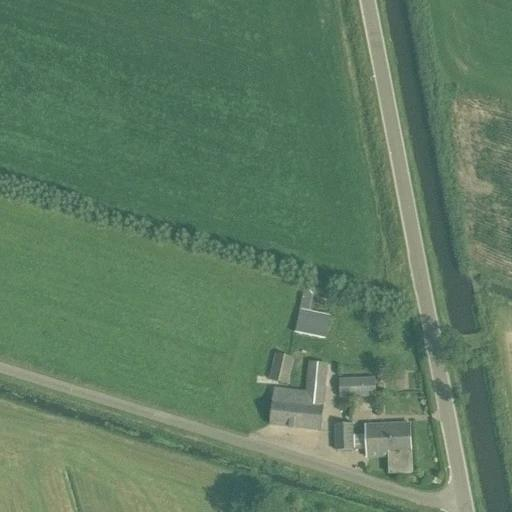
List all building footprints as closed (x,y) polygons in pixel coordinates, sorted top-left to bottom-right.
[(325,339),(330,317),(309,313),(312,297),(330,301),(332,291),(305,286),(300,311),(295,333),(325,339)] [(288,385),(293,358),(275,354),(269,381),(288,385)] [(270,425),(320,431),(321,431),(324,406),(328,364),(309,362),(306,392),(274,388),(270,425)] [(340,398),(375,397),(374,379),(339,381),(340,398)] [(390,474),(411,473),(408,425),(366,427),(366,435),(352,436),(351,425),(335,426),(336,451),(367,450),(367,458),(389,457),(390,474)]
